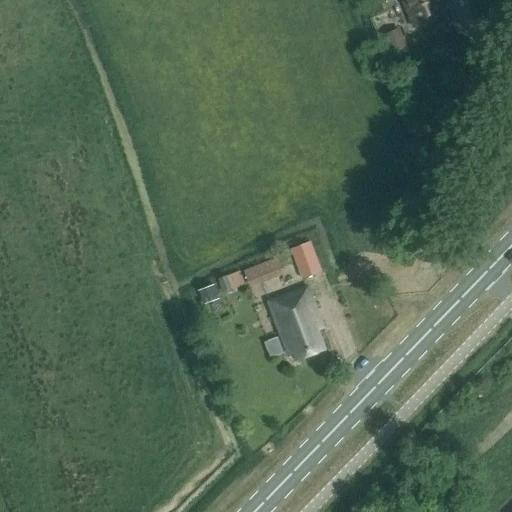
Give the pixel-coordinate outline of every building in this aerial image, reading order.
[(392,0),(369,0),(374,12),(395,6),(392,0)] [(443,16),(436,0),(403,0),(414,28),(443,16)] [(386,52),(402,43),(393,27),(377,36),(386,52)] [(313,238),(282,248),(295,283),(326,272),(313,238)] [(279,257),(243,270),(250,288),(285,275),(279,257)] [(209,276),(212,293),(239,289),(236,272),(209,276)] [(208,283),(193,289),(197,302),(213,297),(208,283)] [(326,350),(318,331),(324,329),(308,287),(269,302),(285,344),(290,341),(298,361),(326,350)]
